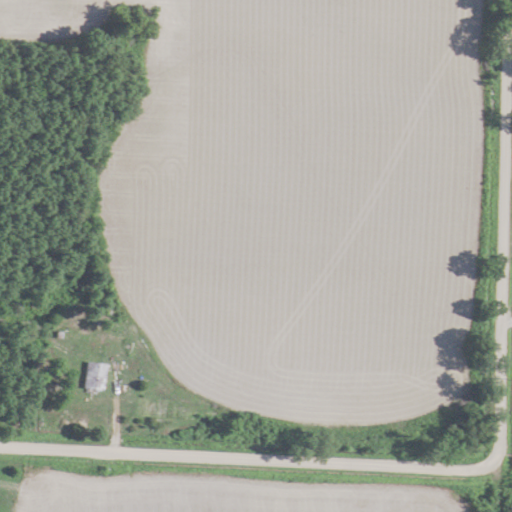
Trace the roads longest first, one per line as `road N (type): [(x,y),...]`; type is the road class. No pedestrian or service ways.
road 1 (residential): [(501,322),(496,456),(482,468),(0,446)]
road 2 (residential): [(509,0),(501,322)]
